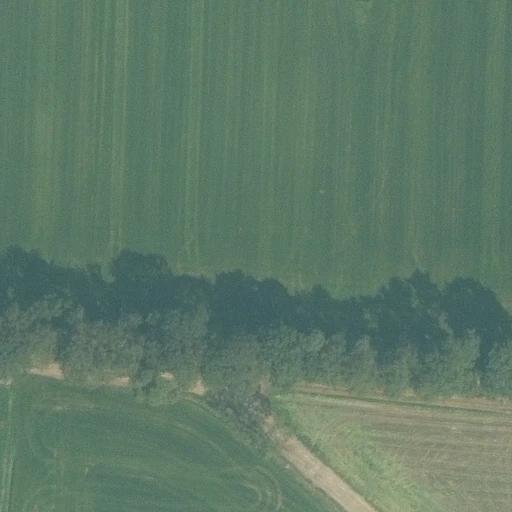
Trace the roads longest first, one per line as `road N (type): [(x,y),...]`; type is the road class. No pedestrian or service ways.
road 1 (track): [(358,511),(249,419),(187,383)]
road 2 (track): [(187,383),(0,365)]
